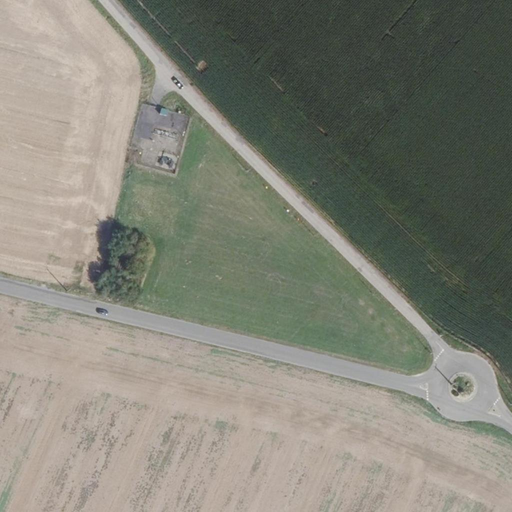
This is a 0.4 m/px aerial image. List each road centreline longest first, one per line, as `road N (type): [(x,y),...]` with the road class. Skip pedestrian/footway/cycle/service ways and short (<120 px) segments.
road 1 (unclassified): [(453,363),(103,0)]
road 2 (tertiary): [(434,387),(0,283)]
